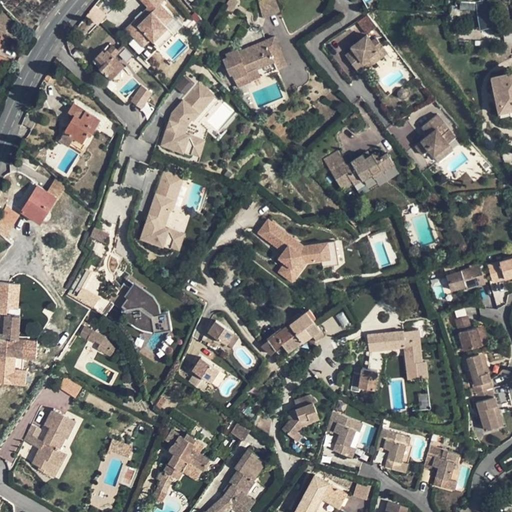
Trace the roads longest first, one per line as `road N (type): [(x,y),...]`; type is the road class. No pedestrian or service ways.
road 1 (residential): [(270,511),(288,479),(279,410),(292,386),(220,300)]
road 2 (secondary): [(0,138),(24,78),(76,0)]
